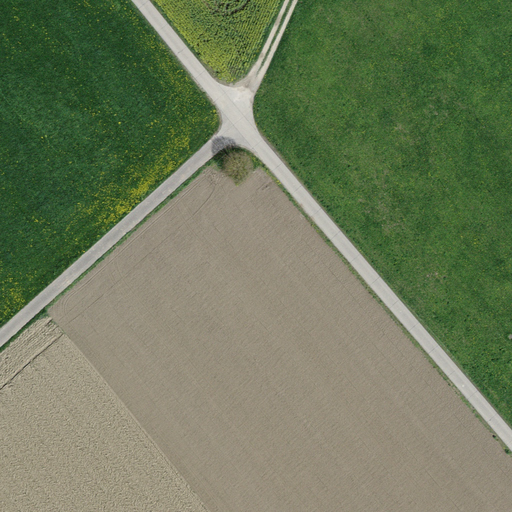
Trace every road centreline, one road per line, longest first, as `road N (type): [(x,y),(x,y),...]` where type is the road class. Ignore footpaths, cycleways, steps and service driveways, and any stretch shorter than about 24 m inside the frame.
road 1 (unclassified): [(130,0),(233,130),(511,445)]
road 2 (track): [(0,340),(233,130),(291,0)]
